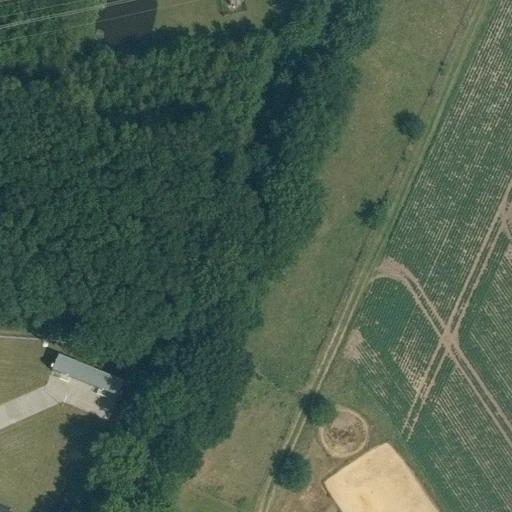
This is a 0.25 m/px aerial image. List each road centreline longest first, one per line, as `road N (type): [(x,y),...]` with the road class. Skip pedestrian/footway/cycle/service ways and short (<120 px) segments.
road 1 (track): [(265,511),(385,208),(481,0)]
road 2 (track): [(128,511),(337,0)]
